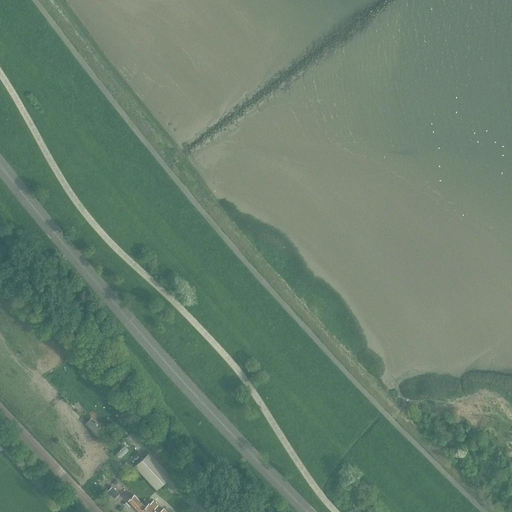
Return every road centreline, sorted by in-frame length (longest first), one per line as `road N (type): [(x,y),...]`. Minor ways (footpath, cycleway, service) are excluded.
road 1 (secondary): [(0,157),(143,335),(311,511)]
road 2 (unclassified): [(97,511),(0,408)]
